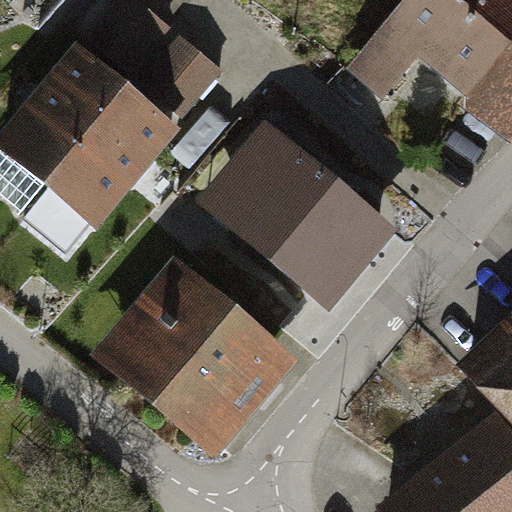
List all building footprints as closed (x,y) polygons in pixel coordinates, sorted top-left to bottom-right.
[(511,39),(465,0),(432,0),(366,78),(401,107),(433,69),(511,136),(511,39)] [(511,0),(465,0),(511,39),(511,0)] [(180,34),(140,2),(105,45),(145,77),(180,34)] [(231,72),(189,40),(155,83),(197,116),(231,72)] [(174,127),(81,51),(7,140),(99,217),(174,127)] [(415,247),(266,124),(195,209),(345,332),(415,247)] [(185,266),(101,364),(229,473),(313,374),(185,266)] [(511,330),(475,364),(511,404),(511,330)] [(511,511),(511,415),(511,414),(391,511),(511,511)]
